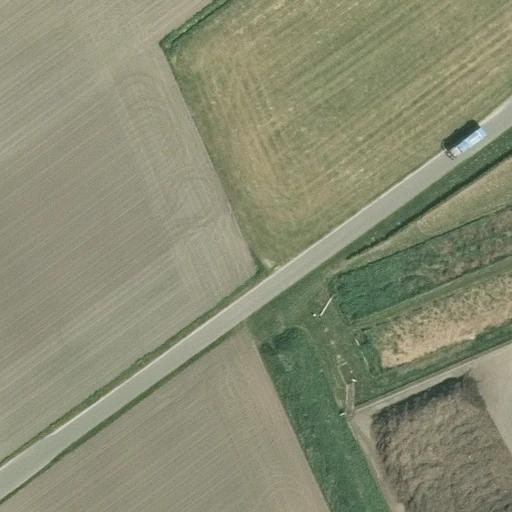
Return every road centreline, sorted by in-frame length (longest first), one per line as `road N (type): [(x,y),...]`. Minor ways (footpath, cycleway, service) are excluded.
road 1 (unclassified): [(0,475),(511,100)]
road 2 (unknown): [(474,511),(453,409),(463,377),(490,348),(511,341)]
